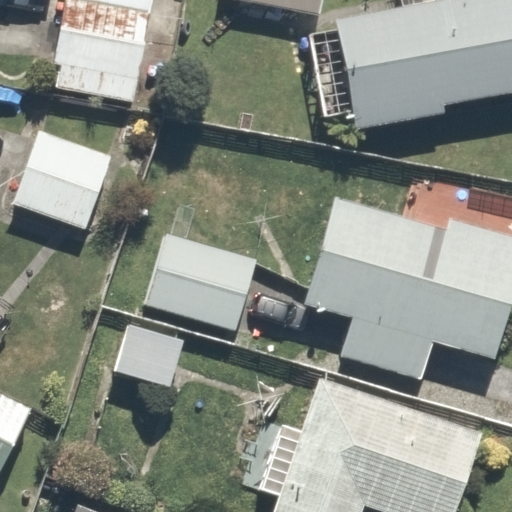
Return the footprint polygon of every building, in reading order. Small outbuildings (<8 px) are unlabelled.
[(155,0),(59,0),(47,85),(141,99),(155,0)] [(511,94),(511,0),(456,0),(334,23),(354,132),(442,115),(440,107),(511,94)] [(104,166),(28,139),(5,204),(81,231),(104,166)] [(493,358),(511,285),(511,243),(331,196),(301,308),(344,319),(334,356),(417,378),(427,340),(493,358)] [(252,263),(161,234),(137,309),(227,338),(252,263)] [(183,342),(130,322),(112,369),(165,389),(183,342)] [(450,511),(478,430),(317,376),(271,511),(450,511)] [(0,445),(19,408),(0,398),(0,445)]
